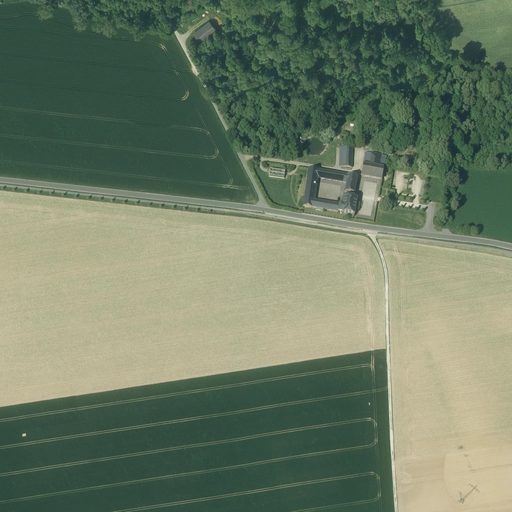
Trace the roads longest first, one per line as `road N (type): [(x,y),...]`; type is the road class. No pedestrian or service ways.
road 1 (secondary): [(0,180),(511,246)]
road 2 (track): [(395,511),(386,280),(368,227)]
road 3 (track): [(446,237),(463,140),(461,77),(469,65)]
road 4 (track): [(341,0),(469,65)]
